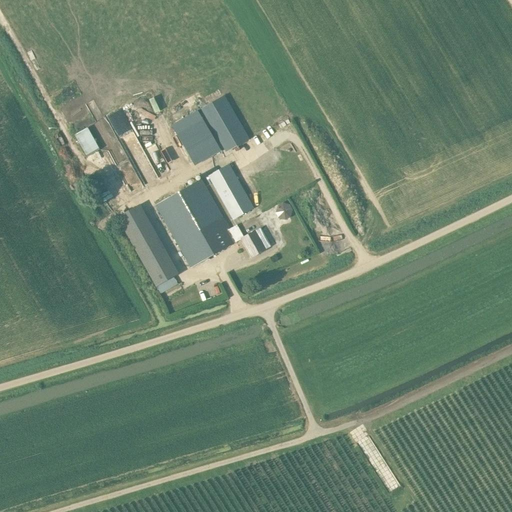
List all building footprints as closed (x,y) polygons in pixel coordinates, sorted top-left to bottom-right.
[(195,95),(200,106),(206,103),(201,93),(195,95)] [(227,152),(250,139),(226,95),(202,108),(227,152)] [(168,108),(174,106),(172,96),(165,97),(168,108)] [(125,144),(137,139),(124,108),(112,113),(125,144)] [(193,159),(219,145),(199,110),(173,125),(193,159)] [(74,135),(87,157),(99,149),(87,128),(74,135)] [(130,182),(139,177),(131,163),(122,168),(130,182)] [(234,219),(254,208),(229,164),(209,175),(234,219)] [(235,243),(242,239),(252,258),(265,250),(255,232),(244,238),(237,225),(230,229),(202,179),(155,205),(190,268),(235,243)] [(277,217),(291,219),(293,204),(279,203),(277,217)] [(179,274),(140,205),(117,218),(160,294),(178,284),(174,277),(179,274)] [(254,217),(241,226),(245,232),(259,223),(254,217)]
